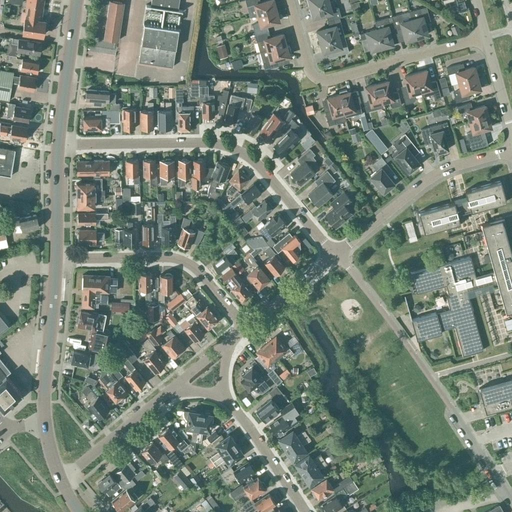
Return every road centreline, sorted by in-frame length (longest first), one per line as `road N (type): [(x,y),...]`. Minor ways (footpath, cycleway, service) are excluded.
road 1 (residential): [(333,255),(261,168),(231,148),(57,143)]
road 2 (residential): [(485,37),(320,80),(308,70),(288,0)]
road 3 (residential): [(245,328),(183,261),(55,259)]
road 4 (residential): [(333,255),(435,174),(511,150)]
road 5 (tertiary): [(44,422),(55,259)]
road 6 (tertiary): [(57,143),(77,0)]
road 7 (residential): [(305,511),(222,395)]
road 8 (residential): [(66,476),(165,394)]
